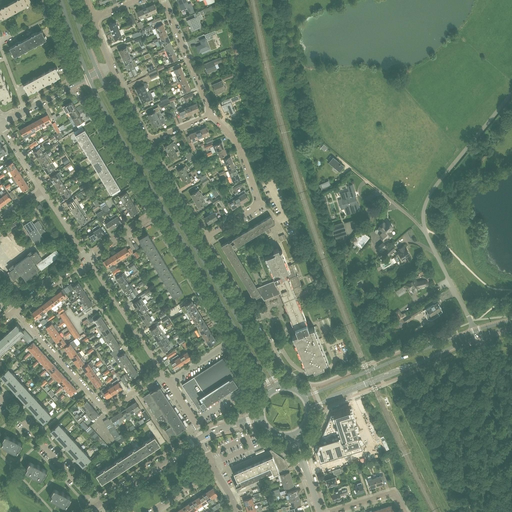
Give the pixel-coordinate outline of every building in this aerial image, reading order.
[(15,0),(11,2),(16,11),(32,2),(31,0),(15,0)] [(186,0),(177,0),(181,10),(187,8),(188,12),(189,12),(190,14),(195,12),(193,9),(191,3),(188,4),(186,0)] [(0,8),(0,19),(0,20),(16,11),(11,2),(6,5),(5,5),(4,5),(5,6),(3,7),(2,6),(1,7),(1,8),(0,8)] [(154,4),(148,7),(151,14),(157,11),(154,4)] [(148,7),(142,9),(146,18),(146,16),(151,14),(148,7)] [(114,10),(119,23),(122,22),(120,19),(125,17),(122,8),(114,10)] [(142,9),(137,12),(139,19),(143,17),(144,19),(146,18),(142,9)] [(195,18),(187,21),(192,31),(201,27),(199,20),(203,18),(201,15),(199,11),(197,12),(193,14),(195,18)] [(109,24),(111,32),(119,29),(116,21),(112,23),(111,23),(110,23),(110,24),(109,24)] [(158,33),(165,30),(163,24),(156,27),(156,28),(155,28),(157,33),(158,33)] [(125,35),(122,36),(119,29),(111,32),(115,39),(116,39),(118,39),(118,38),(121,37),(122,39),(125,38),(125,35)] [(46,39),(42,31),(41,30),(36,34),(35,33),(34,34),(35,34),(33,35),(32,35),(31,35),(31,36),(25,39),(30,48),(46,39)] [(158,33),(161,38),(168,35),(165,30),(158,33)] [(202,44),(196,47),(199,53),(201,52),(210,48),(211,50),(217,48),(215,44),(211,35),(215,34),(216,33),(214,30),(205,34),(206,38),(200,40),(202,44)] [(158,41),(160,46),(163,44),(170,41),(168,35),(161,38),(159,39),(159,40),(158,41)] [(10,48),(12,52),(14,56),(30,48),(25,39),(20,42),(19,42),(18,42),(19,43),(17,44),(16,43),(15,44),(16,44),(10,48)] [(163,44),(165,48),(162,49),(163,49),(163,50),(163,49),(164,51),(166,50),(173,47),(170,41),(163,44)] [(119,50),(122,57),(130,53),(127,46),(123,48),(119,50)] [(166,50),(168,55),(175,53),(173,47),(166,50)] [(122,57),(124,63),(133,60),(134,57),(130,56),(129,54),(131,53),(130,53),(122,57)] [(178,59),(175,53),(168,55),(169,58),(168,59),(169,62),(178,59)] [(221,61),(220,58),(204,65),(207,73),(216,69),(214,64),(221,61)] [(126,67),(127,70),(137,65),(134,59),(133,60),(124,63),(125,64),(124,64),(126,67)] [(137,74),(135,67),(137,66),(137,65),(127,70),(130,77),(137,74)] [(174,76),(183,72),(181,66),(174,69),(174,71),(173,71),(174,73),(175,73),(176,75),(174,76)] [(53,80),(55,80),(54,79),(60,76),(56,67),(40,76),(44,85),(50,81),(51,82),(52,81),(51,81),(53,80)] [(152,81),(159,78),(157,71),(149,74),(152,81)] [(174,76),(176,81),(177,81),(177,82),(178,82),(186,78),(183,72),(174,76)] [(24,84),(24,85),(28,93),(34,90),(35,91),(36,90),(35,89),(37,88),(38,89),(39,88),(38,88),(44,85),(40,76),(24,84)] [(186,78),(178,82),(179,84),(180,84),(181,87),(188,84),(186,78)] [(212,85),(216,93),(218,93),(218,94),(226,91),(222,81),(212,85)] [(0,95),(0,96),(3,102),(12,97),(5,82),(0,83),(0,95)] [(139,95),(147,92),(145,89),(147,88),(148,87),(148,85),(147,84),(147,83),(146,83),(145,83),(139,86),(139,87),(136,88),(139,95)] [(191,90),(188,84),(181,87),(182,89),(180,90),(182,94),(184,93),(191,90)] [(142,102),(143,102),(143,103),(154,99),(150,90),(147,92),(139,95),(142,102)] [(161,102),(159,103),(160,107),(170,103),(168,99),(161,102)] [(69,112),(76,108),(72,102),(65,106),(67,109),(64,111),(66,114),(69,112)] [(193,104),(191,105),(193,113),(199,110),(196,103),(196,102),(192,103),(193,104)] [(231,115),(235,113),(231,102),(221,106),(224,112),(229,110),(231,115)] [(182,118),(188,115),(185,108),(182,109),(181,105),(177,107),(182,118)] [(191,105),(185,108),(188,115),(193,113),(191,105)] [(154,112),(148,115),(151,121),(161,116),(162,115),(158,107),(153,109),(154,112)] [(69,112),(73,119),(79,115),(76,108),(69,112)] [(48,115),(42,118),(46,127),(47,127),(45,124),(51,121),(48,115)] [(76,125),(83,121),(79,115),(73,119),(75,123),(74,124),(75,126),(76,125)] [(161,116),(151,121),(154,127),(161,124),(161,125),(166,123),(163,118),(162,118),(161,116)] [(42,118),(36,121),(39,127),(42,126),(43,129),(46,127),(42,118)] [(36,132),(35,130),(39,127),(36,121),(31,124),(35,133),(36,132)] [(30,136),(30,135),(35,133),(31,124),(25,127),(28,133),(30,136)] [(31,137),(30,135),(30,136),(28,133),(25,127),(19,130),(23,136),(24,139),(28,137),(29,138),(31,137)] [(207,127),(201,129),(204,136),(210,134),(207,127)] [(93,144),(89,136),(85,129),(75,135),(84,149),(93,144)] [(201,129),(195,132),(198,139),(204,136),(201,129)] [(192,141),(198,139),(195,132),(189,134),(190,136),(192,141)] [(173,141),(164,146),(167,153),(174,149),(178,147),(176,144),(175,143),(174,144),(173,141)] [(217,151),(224,148),(222,142),(213,146),(215,152),(217,151)] [(102,158),(99,153),(93,144),(84,149),(93,164),(102,158)] [(330,150),(323,144),(321,147),(327,153),(330,150)] [(43,153),(41,151),(44,149),(42,146),(33,152),(37,157),(43,153)] [(224,148),(217,151),(220,157),(227,154),(227,153),(224,148)] [(174,149),(167,153),(171,159),(180,155),(178,151),(176,152),(174,149)] [(37,157),(40,162),(49,157),(45,151),(43,153),(37,157)] [(221,160),(223,159),(225,162),(223,163),(224,166),(226,165),(233,162),(230,156),(228,157),(227,154),(220,157),(221,160)] [(340,171),(344,166),(333,157),(331,155),(328,158),(330,160),(329,162),(340,171)] [(40,162),(44,168),(52,162),(49,157),(40,162)] [(111,173),(108,168),(102,158),(93,164),(102,178),(111,173)] [(6,169),(8,172),(16,167),(12,162),(6,166),(8,168),(6,169)] [(56,167),(52,162),(44,168),(47,173),(53,169),(56,167)] [(226,165),(228,171),(235,168),(233,162),(226,165)] [(177,171),(181,177),(187,173),(186,170),(188,169),(186,166),(177,171)] [(10,171),(13,176),(19,172),(16,167),(8,172),(10,171)] [(228,171),(231,176),(238,173),(235,168),(228,171)] [(14,182),(22,177),(19,172),(13,176),(16,181),(14,182)] [(54,183),(60,179),(62,178),(58,172),(50,178),(54,183)] [(120,187),(115,179),(111,173),(102,178),(111,193),(120,187)] [(189,177),(187,173),(181,177),(185,184),(193,179),(191,175),(189,177)] [(240,179),(238,173),(231,176),(230,177),(232,182),(233,181),(233,182),(240,179)] [(15,185),(18,183),(20,186),(26,182),(22,177),(14,182),(15,185)] [(54,183),(57,188),(63,184),(60,179),(54,183)] [(329,181),(319,184),(322,190),(331,186),(329,181)] [(29,187),(26,182),(20,186),(23,191),(29,187)] [(57,188),(61,194),(67,190),(63,184),(57,188)] [(238,185),(233,188),(234,191),(237,189),(238,192),(239,191),(237,189),(238,188),(242,187),(241,184),(238,185)] [(349,191),(339,193),(346,215),(361,210),(359,203),(357,204),(354,194),(355,194),(352,185),(347,186),(349,191)] [(70,195),(67,190),(61,194),(64,199),(70,195)] [(199,190),(190,194),(194,201),(202,196),(199,190)] [(238,194),(243,202),(249,199),(245,192),(244,190),(238,194)] [(1,195),(2,197),(6,202),(11,199),(6,191),(1,195)] [(119,196),(123,203),(130,199),(126,192),(119,196)] [(238,194),(232,197),(238,206),(243,202),(238,194)] [(202,196),(194,201),(198,207),(206,203),(206,202),(204,199),(205,199),(207,198),(205,195),(203,196),(202,196)] [(211,201),(213,204),(214,205),(218,202),(221,200),(219,196),(211,201)] [(232,209),(238,206),(232,197),(230,198),(230,199),(227,200),(232,209)] [(67,203),(71,209),(79,203),(75,198),(67,203)] [(123,203),(127,209),(134,205),(130,199),(123,203)] [(71,209),(74,214),(82,209),(79,203),(71,209)] [(131,216),(135,214),(136,214),(138,213),(138,212),(134,205),(127,209),(131,216)] [(74,214),(77,219),(86,214),(82,209),(74,214)] [(217,218),(213,212),(204,217),(208,224),(217,218)] [(111,220),(115,226),(121,222),(117,215),(114,217),(112,213),(109,214),(111,217),(110,218),(111,220)] [(87,221),(84,215),(86,214),(77,219),(81,225),(87,221)] [(295,334),(293,335),(307,369),(312,367),(314,370),(324,366),(323,363),(327,361),(313,327),(309,329),(295,294),(302,291),(300,285),(301,285),(297,275),(296,275),(292,264),(287,266),(281,250),(279,251),(278,248),(273,250),(274,253),(266,256),(274,276),(273,276),(275,280),(256,288),(231,248),(264,228),(267,233),(271,230),(268,226),(274,222),(270,216),(232,239),(232,240),(228,242),(221,245),(252,297),(255,295),(256,297),(261,294),(264,299),(281,293),(294,327),(292,328),(295,334)] [(10,225),(12,228),(19,223),(17,220),(10,225)] [(109,230),(115,226),(111,220),(108,222),(107,221),(106,220),(104,222),(109,230)] [(31,221),(23,226),(36,246),(44,241),(40,234),(45,231),(39,222),(34,225),(31,221)] [(391,231),(392,230),(392,229),(393,227),(393,226),(386,221),(385,222),(384,221),(377,229),(380,232),(379,236),(383,240),(386,240),(389,238),(393,234),(391,231)] [(343,224),(332,227),(336,239),(347,236),(343,224)] [(94,231),(98,238),(104,234),(98,225),(92,229),(94,231)] [(92,242),(98,238),(94,231),(90,233),(87,234),(92,242)] [(156,248),(153,243),(147,233),(138,239),(147,253),(156,248)] [(294,259),(286,239),(284,234),(280,236),(280,234),(278,234),(289,261),(294,259)] [(385,242),(377,249),(381,253),(389,246),(385,242)] [(390,246),(388,248),(384,252),(387,256),(394,250),(390,246)] [(395,253),(397,256),(396,257),(398,260),(399,260),(402,264),(406,261),(411,259),(408,255),(409,254),(406,248),(405,249),(403,246),(398,248),(399,250),(395,253)] [(126,247),(120,250),(124,257),(132,252),(130,248),(128,249),(126,247)] [(165,262),(162,257),(156,248),(147,253),(156,268),(165,262)] [(56,250),(37,264),(41,270),(60,256),(56,250)] [(120,250),(115,254),(119,260),(124,257),(120,250)] [(14,278),(15,278),(21,273),(26,279),(38,269),(34,263),(41,257),(36,251),(33,253),(31,251),(28,253),(29,254),(20,261),(19,260),(16,262),(17,264),(14,266),(13,265),(10,267),(11,270),(9,272),(14,278)] [(115,254),(110,257),(114,263),(119,260),(115,254)] [(107,268),(108,267),(114,263),(110,257),(103,262),(107,268)] [(174,277),(169,269),(165,262),(156,268),(165,283),(174,277)] [(116,278),(119,283),(127,278),(123,273),(122,274),(116,278)] [(183,292),(178,284),(174,277),(165,283),(174,297),(183,292)] [(119,283),(123,288),(129,284),(125,279),(127,278),(119,283)] [(405,284),(408,290),(411,288),(413,291),(420,287),(426,285),(427,284),(427,282),(426,281),(424,280),(417,282),(414,278),(405,284)] [(74,289),(76,292),(82,288),(78,282),(72,286),(71,284),(67,286),(70,291),(73,289),(74,289)] [(123,288),(126,294),(134,288),(130,283),(129,284),(123,288)] [(64,295),(66,294),(67,293),(64,288),(61,290),(56,294),(60,300),(62,302),(64,300),(63,298),(65,296),(64,295)] [(78,295),(80,298),(86,294),(82,288),(76,292),(74,294),(75,297),(78,295)] [(130,299),(136,295),(132,290),(134,289),(134,288),(126,294),(130,299)] [(56,294),(51,298),(55,304),(60,300),(56,294)] [(89,299),(86,294),(80,298),(81,300),(79,302),(81,304),(83,303),(89,299)] [(51,298),(46,301),(51,307),(55,304),(51,298)] [(141,298),(133,304),(136,309),(142,305),(141,302),(143,301),(141,298)] [(79,317),(92,309),(90,306),(92,304),(89,299),(83,303),(81,304),(84,310),(78,313),(77,310),(74,312),(76,315),(77,314),(79,317)] [(184,305),(188,311),(195,306),(192,300),(184,305)] [(46,301),(41,305),(46,311),(51,307),(46,301)] [(434,304),(426,309),(425,310),(426,313),(428,312),(430,316),(437,312),(438,314),(442,312),(441,309),(441,308),(437,302),(436,301),(433,303),(434,304)] [(136,309),(140,314),(146,310),(146,311),(149,309),(145,304),(142,305),(136,309)] [(41,305),(36,309),(42,317),(45,315),(43,313),(46,311),(41,305)] [(189,318),(191,317),(199,312),(195,306),(188,311),(186,312),(189,318)] [(166,315),(160,307),(158,308),(159,311),(161,310),(162,312),(161,313),(159,315),(161,319),(166,315)] [(410,314),(412,317),(412,318),(421,311),(419,308),(410,314)] [(40,319),(42,317),(36,309),(31,313),(36,319),(39,316),(40,319)] [(403,318),(406,316),(404,312),(402,314),(399,309),(393,313),(398,322),(403,318)] [(140,314),(143,320),(149,316),(146,311),(146,310),(140,314)] [(191,317),(195,322),(202,318),(199,312),(191,317)] [(94,320),(97,325),(104,321),(100,316),(97,317),(95,315),(89,319),(91,322),(94,320)] [(153,321),(149,316),(143,320),(147,325),(153,321)] [(161,320),(163,323),(166,321),(168,324),(166,326),(167,328),(170,327),(168,324),(171,322),(167,316),(161,320)] [(195,322),(198,328),(206,324),(202,318),(195,322)] [(53,325),(52,323),(53,323),(51,321),(46,324),(47,326),(45,327),(49,332),(58,326),(56,324),(53,325)] [(95,327),(98,332),(107,326),(104,321),(97,325),(95,327)] [(11,329),(10,330),(5,335),(13,343),(19,337),(18,336),(25,330),(25,329),(23,331),(17,324),(11,329)] [(202,334),(210,330),(206,324),(198,328),(199,328),(196,330),(200,335),(202,334)] [(150,330),(154,336),(162,330),(158,325),(150,330)] [(59,329),(58,326),(49,332),(53,337),(59,333),(57,331),(59,329)] [(102,337),(104,335),(110,331),(107,326),(98,332),(102,337)] [(18,336),(19,337),(21,339),(28,333),(25,330),(18,336)] [(154,336),(157,341),(165,335),(162,330),(154,336)] [(202,334),(204,338),(205,341),(213,336),(210,330),(202,334)] [(104,335),(108,340),(114,336),(110,331),(104,335)] [(21,339),(22,341),(30,335),(28,333),(21,339)] [(53,337),(56,342),(62,338),(59,333),(53,337)] [(0,339),(0,351),(2,355),(4,356),(5,355),(2,352),(13,343),(5,335),(0,339)] [(157,341),(160,346),(169,340),(166,342),(163,337),(165,335),(157,341)] [(108,340),(111,345),(117,341),(114,336),(108,340)] [(217,342),(213,336),(205,341),(206,343),(207,343),(209,346),(217,342)] [(62,338),(56,342),(60,347),(63,345),(66,343),(62,338)] [(70,343),(64,347),(67,352),(74,348),(77,345),(73,340),(70,343)] [(171,343),(169,340),(160,346),(164,351),(170,347),(168,345),(171,343)] [(110,353),(112,355),(112,356),(119,352),(117,349),(120,347),(117,341),(111,345),(114,350),(110,353)] [(33,342),(27,347),(31,352),(37,346),(36,346),(33,342)] [(31,352),(35,356),(41,351),(38,347),(37,346),(31,352)] [(67,352),(71,357),(78,352),(77,353),(74,348),(67,352)] [(35,356),(39,360),(45,355),(45,354),(44,354),(41,351),(35,356)] [(71,357),(75,362),(83,356),(79,351),(78,352),(71,357)] [(115,359),(116,358),(119,363),(121,362),(122,362),(128,358),(124,352),(121,355),(119,352),(112,356),(115,359)] [(187,352),(182,355),(186,362),(191,358),(187,352)] [(39,360),(43,365),(49,359),(46,356),(45,355),(39,360)] [(178,355),(175,356),(181,365),(186,362),(182,355),(179,357),(178,355)] [(85,365),(84,363),(86,361),(83,356),(75,362),(78,367),(81,365),(82,367),(85,365)] [(175,369),(181,365),(175,356),(172,358),(174,361),(171,362),(175,369)] [(235,374),(224,357),(182,384),(189,395),(198,409),(237,384),(232,376),(235,374)] [(122,362),(125,367),(131,363),(128,358),(122,362)] [(43,365),(47,369),(53,364),(53,363),(52,363),(49,359),(43,365)] [(82,367),(86,373),(94,367),(94,366),(92,368),(88,363),(85,365),(82,367)] [(125,367),(128,372),(134,368),(131,363),(125,367)] [(47,369),(51,373),(57,368),(54,365),(54,364),(53,364),(47,369)] [(86,373),(89,377),(95,373),(98,371),(94,367),(86,373)] [(1,375),(6,381),(11,387),(19,380),(8,368),(1,375)] [(51,373),(55,378),(61,372),(60,371),(60,372),(57,368),(51,373)] [(138,373),(134,368),(128,372),(132,377),(138,373)] [(55,378),(59,382),(65,377),(62,373),(61,372),(55,378)] [(89,377),(93,382),(100,377),(99,375),(97,376),(95,373),(89,377)] [(93,382),(96,387),(105,381),(102,376),(100,377),(93,382)] [(121,381),(125,387),(128,385),(124,379),(122,376),(120,378),(122,381),(121,381)] [(59,382),(63,386),(69,381),(68,380),(65,377),(59,382)] [(11,387),(17,393),(22,399),(30,392),(19,380),(11,387)] [(115,384),(113,385),(117,392),(123,388),(117,380),(114,382),(115,384)] [(63,386),(67,391),(73,385),(69,382),(70,382),(69,381),(63,386)] [(74,386),(73,385),(67,391),(71,395),(77,390),(73,386),(74,386)] [(113,385),(108,389),(112,395),(117,392),(113,385)] [(100,390),(101,393),(104,396),(105,395),(107,398),(112,395),(108,389),(107,389),(105,387),(100,390)] [(143,397),(143,398),(152,411),(153,412),(170,402),(160,387),(155,390),(154,390),(150,393),(143,397)] [(22,399),(27,404),(33,411),(40,404),(30,392),(22,399)] [(83,412),(85,410),(90,405),(86,401),(80,406),(82,408),(81,409),(83,412)] [(136,401),(130,405),(135,411),(136,413),(141,410),(136,401)] [(161,424),(168,420),(169,421),(178,415),(170,402),(153,412),(156,417),(156,418),(161,424)] [(33,411),(37,416),(43,422),(51,415),(40,404),(33,411)] [(76,419),(76,420),(79,423),(86,417),(88,415),(94,409),(90,405),(85,410),(87,412),(82,417),(81,418),(79,416),(76,418),(77,419),(76,419)] [(130,405),(126,408),(130,414),(135,411),(130,405)] [(126,408),(121,411),(125,418),(130,414),(126,408)] [(320,443),(319,445),(323,460),(347,452),(362,447),(360,440),(349,408),(334,413),(331,413),(320,443)] [(98,414),(94,409),(88,415),(86,417),(88,419),(90,417),(91,417),(93,419),(98,414)] [(150,418),(145,410),(141,412),(146,421),(150,418)] [(121,411),(116,414),(122,423),(124,422),(123,419),(125,418),(121,411)] [(119,425),(122,423),(116,414),(111,418),(109,420),(110,421),(112,423),(113,425),(115,424),(117,422),(119,425)] [(165,431),(170,438),(177,433),(181,430),(186,427),(178,415),(169,421),(172,426),(165,431)] [(365,419),(358,420),(359,428),(366,426),(365,419)] [(51,430),(56,436),(61,442),(69,435),(58,423),(51,430)] [(151,430),(154,436),(160,444),(165,441),(156,426),(151,430)] [(15,440),(15,439),(13,438),(12,439),(5,435),(3,439),(3,440),(1,444),(17,452),(19,448),(20,448),(22,443),(15,440)] [(61,442),(67,449),(72,454),(80,447),(69,435),(61,442)] [(146,454),(160,444),(154,436),(147,441),(146,440),(145,441),(146,442),(140,446),(146,454)] [(131,463),(141,457),(146,454),(140,446),(134,449),(134,448),(133,449),(133,450),(126,455),(131,463)] [(72,454),(77,459),(83,466),(91,459),(80,447),(72,454)] [(238,484),(240,488),(248,485),(249,486),(263,480),(262,479),(267,477),(267,480),(274,478),(273,474),(288,468),(284,459),(271,449),(268,450),(230,467),(236,481),(236,482),(237,485),(238,484)] [(116,473),(127,466),(131,463),(126,455),(118,460),(117,459),(116,460),(117,461),(111,465),(116,473)] [(39,467),(40,466),(37,465),(29,462),(27,466),(28,466),(26,471),(42,479),(44,474),(45,475),(47,470),(39,467)] [(102,483),(110,477),(116,473),(111,465),(105,469),(105,468),(103,468),(104,469),(96,474),(102,483)] [(280,474),(278,476),(280,482),(282,481),(291,478),(289,472),(280,474)] [(376,477),(374,478),(377,486),(383,484),(382,481),(385,480),(383,475),(380,476),(376,477)] [(332,478),(326,480),(328,486),(329,486),(329,487),(330,488),(333,486),(333,485),(337,483),(336,480),(337,480),(335,476),(332,477),(332,478)] [(291,478),(282,481),(284,488),(293,485),(291,478)] [(374,478),(368,480),(370,488),(377,486),(374,478)] [(357,484),(358,486),(355,487),(357,493),(364,491),(362,485),(361,483),(357,484)] [(335,493),(331,494),(333,501),(337,500),(337,501),(341,500),(340,498),(341,498),(340,495),(342,494),(344,494),(348,493),(348,492),(346,488),(346,486),(345,485),(342,487),(338,489),(338,490),(335,491),(334,491),(335,493)] [(213,487),(208,491),(212,498),(217,495),(213,487)] [(64,493),(62,492),(61,492),(54,489),(52,493),(50,498),(66,506),(68,501),(69,502),(71,497),(64,494),(64,493)] [(288,495),(286,496),(287,500),(289,499),(299,496),(297,489),(287,492),(288,495)] [(208,491),(203,494),(207,501),(212,498),(208,491)] [(203,494),(197,498),(202,505),(207,501),(203,494)] [(299,496),(289,499),(291,506),(301,503),(299,496)] [(252,497),(243,500),(245,506),(253,503),(252,497)] [(197,498),(192,501),(197,508),(202,505),(197,498)] [(192,501),(187,504),(192,511),(197,508),(192,501)] [(245,506),(247,511),(255,509),(253,503),(245,506)]
